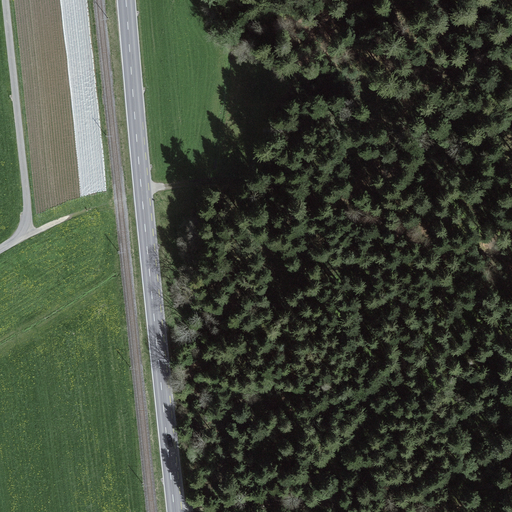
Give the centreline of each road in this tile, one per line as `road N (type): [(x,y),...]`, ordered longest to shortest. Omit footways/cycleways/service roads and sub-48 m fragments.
road 1 (primary): [(175,511),(126,0)]
road 2 (track): [(511,261),(283,183),(194,182)]
